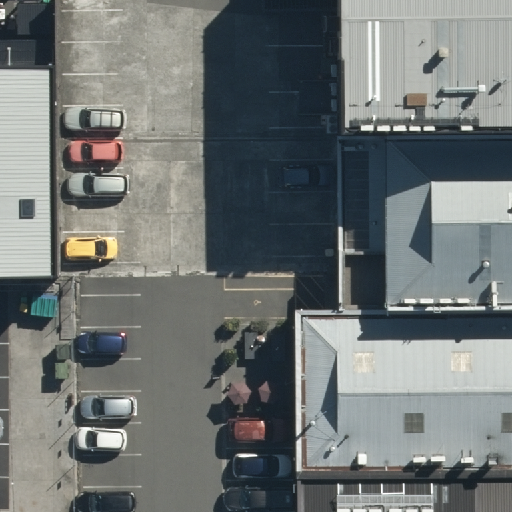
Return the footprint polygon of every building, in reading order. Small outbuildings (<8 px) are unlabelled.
[(511,0),(338,0),(339,129),(384,129),(511,129),(511,0)] [(0,275),(61,276),(58,65),(0,64),(0,275)] [(511,129),(384,129),(386,310),(511,309),(511,129)] [(511,309),(386,310),(298,313),(302,472),(511,471),(511,309)] [(511,511),(511,471),(302,472),(302,511),(511,511)]
